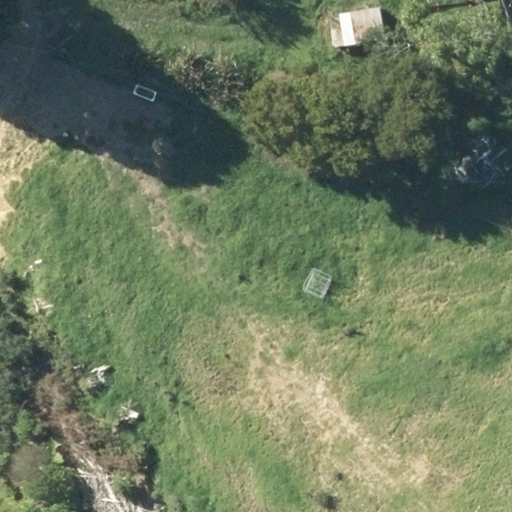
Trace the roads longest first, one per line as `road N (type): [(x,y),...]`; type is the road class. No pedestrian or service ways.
road 1 (track): [(442,511),(280,377),(112,198),(21,82)]
road 2 (track): [(129,0),(21,82),(0,130)]
